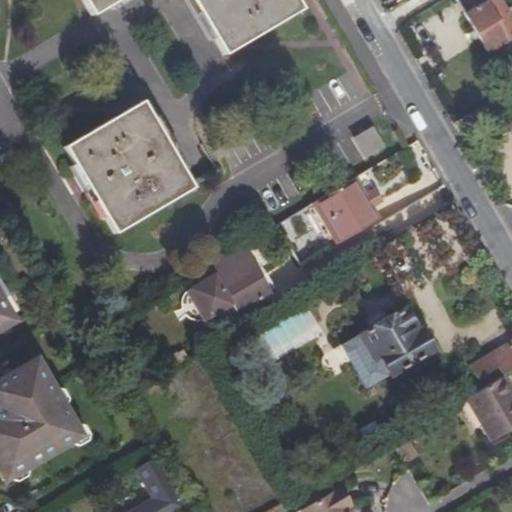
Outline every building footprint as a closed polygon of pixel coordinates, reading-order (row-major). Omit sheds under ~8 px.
[(113,0),(188,0),(221,53),(298,6),(293,0),(81,0),(90,14),(113,0)] [(511,20),(499,0),(455,0),(483,47),(511,31),(511,20)] [(138,101),(61,148),(112,233),(189,187),(138,101)] [(378,120),(362,129),(372,148),(389,139),(378,120)] [(362,195),(351,177),(310,201),(335,243),(376,217),(368,205),(362,195)] [(372,189),(362,195),(368,205),(378,199),(372,189)] [(225,300),(228,305),(233,313),(267,293),(238,245),(205,265),(209,274),(213,280),(191,293),(201,314),(225,300)] [(213,280),(209,274),(182,291),(200,321),(228,305),(225,300),(201,314),(191,293),(213,280)] [(315,279),(298,289),(307,303),(323,294),(315,279)] [(300,300),(246,333),(266,367),(321,334),(300,300)] [(362,387),(429,347),(418,329),(415,330),(401,306),(332,347),(342,362),(346,360),(362,387)] [(497,366),(502,374),(511,367),(511,335),(468,363),(477,378),(497,366)] [(0,475),(75,429),(29,354),(0,371),(0,475)] [(463,396),(481,426),(482,427),(489,439),(511,424),(511,401),(509,396),(511,393),(500,374),(463,396)] [(463,396),(450,404),(468,434),(481,426),(463,396)] [(416,453),(402,433),(390,439),(403,461),(416,453)] [(338,486),(299,509),(300,511),(347,511),(344,506),(348,504),(338,486)] [(175,511),(183,507),(170,487),(127,511),(175,511)]
